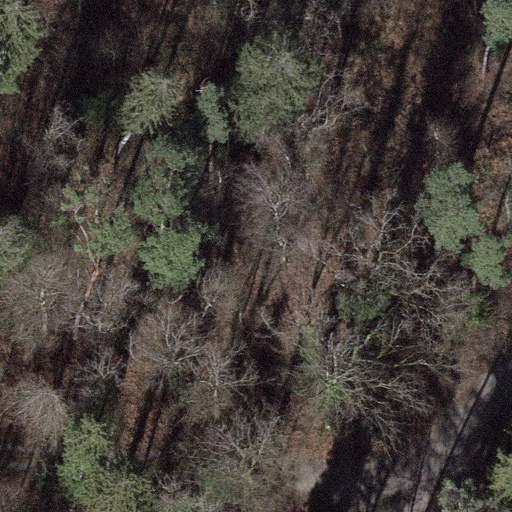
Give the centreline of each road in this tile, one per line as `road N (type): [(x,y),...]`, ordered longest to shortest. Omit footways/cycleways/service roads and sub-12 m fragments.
road 1 (track): [(0,451),(417,466),(458,511)]
road 2 (track): [(390,511),(417,466),(511,364)]
